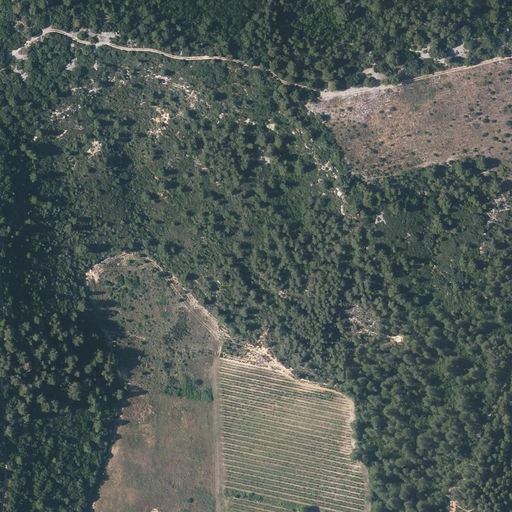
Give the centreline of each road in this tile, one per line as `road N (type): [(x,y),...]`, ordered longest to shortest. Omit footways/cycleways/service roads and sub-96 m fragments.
road 1 (track): [(0,68),(22,41),(57,30),(92,43),(235,59),(317,92)]
road 2 (track): [(218,511),(219,336),(143,257)]
road 3 (track): [(511,407),(476,506),(460,507),(424,475),(420,511)]
road 4 (track): [(1,511),(0,389)]
